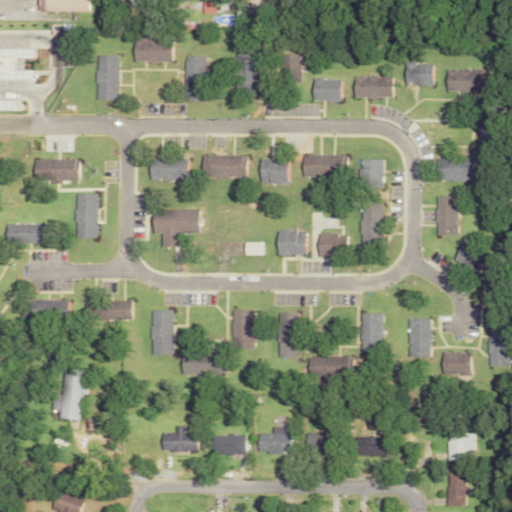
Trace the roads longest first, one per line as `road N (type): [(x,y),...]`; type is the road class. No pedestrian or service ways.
road 1 (residential): [(0,123),(374,125),(399,138),(411,164),(403,263),(382,279),(216,282),(164,281),(123,262),(121,125)]
road 2 (residential): [(144,486),(406,490)]
